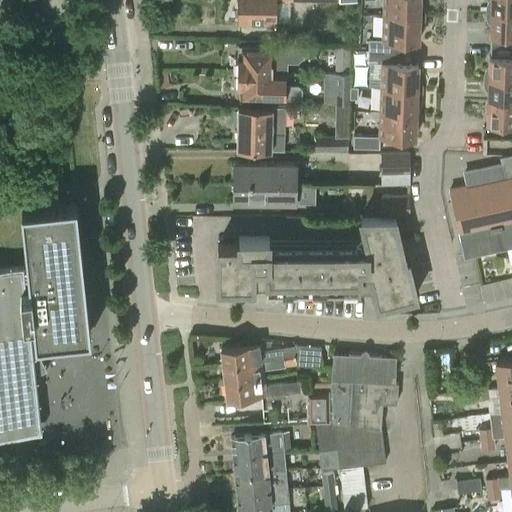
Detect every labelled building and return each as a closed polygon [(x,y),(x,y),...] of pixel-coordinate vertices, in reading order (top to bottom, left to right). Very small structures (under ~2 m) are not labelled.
[(275,0),(338,0),(338,2),(357,2),(357,0),(237,0),(237,22),(275,23),(275,0)] [(384,0),(384,15),(425,16),(425,14),(424,8),(420,2),(420,0),(384,0)] [(511,0),(489,0),(488,2),(487,9),(486,11),(511,11),(511,0)] [(511,33),(511,11),(486,11),(486,12),(488,19),(491,25),(491,33),(511,33)] [(419,40),(420,30),(423,24),(425,18),(425,16),(384,15),(383,39),(369,39),(368,50),(396,51),(397,40),(419,40)] [(237,55),(237,72),(272,72),(272,71),(286,71),(286,62),(298,63),(305,57),(305,47),(241,46),(241,55),(237,55)] [(396,51),(368,50),(368,62),(382,62),(381,86),(422,88),(422,86),(421,80),(418,74),(418,63),(396,62),(396,51)] [(484,78),(511,78),(511,56),(490,56),(490,64),(486,70),(484,76),(484,78)] [(286,85),(286,71),(272,71),(272,72),(237,72),(236,88),(241,88),(241,96),(301,97),(301,88),(298,85),(286,85)] [(326,74),(326,103),(348,103),(348,74),(326,74)] [(488,100),(511,100),(511,78),(484,78),(484,80),(485,86),(489,92),(488,100)] [(422,88),(381,86),(381,110),(417,112),(417,102),(421,96),(422,90),(422,88)] [(511,100),(488,100),(488,122),(495,122),(498,125),(503,127),(507,126),(511,123),(511,122),(511,100)] [(284,149),(285,108),(271,107),(240,107),(238,107),(238,148),(284,149)] [(415,137),(417,112),(381,110),(380,135),(354,134),(354,146),(380,147),(381,135),(392,136),(392,137),(409,138),(409,136),(415,137)] [(348,130),(338,129),(338,135),(315,135),(314,151),(348,151),(348,130)] [(381,183),(410,183),(410,153),(381,152),(381,183)] [(511,156),(502,159),(503,163),(465,172),(468,185),(450,189),(461,241),(497,233),(500,248),(511,245),(511,156)] [(234,182),(296,183),(296,162),(235,162),(234,182)] [(296,203),(296,183),(234,182),(234,202),(296,203)] [(410,215),(410,194),(381,194),(381,215),(410,215)] [(0,432),(38,428),(33,377),(46,371),(29,335),(29,334),(35,333),(35,342),(90,336),(76,202),(21,207),(28,267),(21,268),(21,266),(0,267),(0,432)] [(315,244),(315,288),(374,288),(377,303),(416,294),(408,259),(405,260),(395,217),(395,216),(360,216),(360,244),(315,244)] [(315,288),(315,244),(269,244),(269,237),(238,237),(238,243),(217,243),(217,283),(254,284),(254,279),(266,278),(266,288),(315,288)] [(294,355),(296,364),(322,366),(320,347),(293,344),(294,346),(261,350),(259,341),(219,346),(221,364),(294,355)] [(337,448),(339,466),(344,508),(368,505),(363,463),(384,460),(380,428),(382,401),(396,402),(397,381),(394,381),(396,355),(332,351),(330,377),(333,417),(333,420),(337,448)] [(221,364),(224,381),(264,376),(263,368),(296,364),(294,355),(221,364)] [(511,357),(494,360),(498,385),(511,383),(511,357)] [(265,385),(264,376),(224,381),(226,398),(269,393),(272,397),(285,396),(288,391),(299,390),(298,381),(265,385)] [(485,377),(473,379),(474,388),(486,386),(485,377)] [(511,383),(498,385),(501,410),(511,408),(511,383)] [(486,386),(474,388),(474,389),(476,399),(488,398),(486,386)] [(315,419),(329,420),(330,391),(309,390),(307,419),(315,419)] [(511,408),(501,410),(504,435),(511,433),(511,408)] [(319,449),(337,448),(333,420),(329,420),(315,419),(319,449)] [(492,427),(478,428),(480,438),(480,439),(494,437),(492,427)] [(231,435),(232,455),(284,450),(282,431),(264,432),(231,435)] [(494,437),(480,439),(481,449),(495,447),(494,437)] [(339,466),(337,448),(319,449),(319,455),(320,463),(321,468),(339,466)] [(232,455),(234,473),(286,468),(284,450),(232,455)] [(510,484),(511,483),(511,458),(507,459),(509,475),(498,476),(485,478),(486,487),(500,485),(510,484)] [(234,473),(236,491),(288,487),(286,468),(234,473)] [(322,473),(323,484),(334,483),(332,472),(322,473)] [(481,490),(480,477),(456,480),(457,492),(481,490)] [(335,498),(334,483),(323,484),(324,499),(335,498)] [(500,485),(486,487),(487,499),(501,497),(500,485)] [(289,501),(288,487),(236,491),(238,511),(271,508),(271,503),(289,501)]
